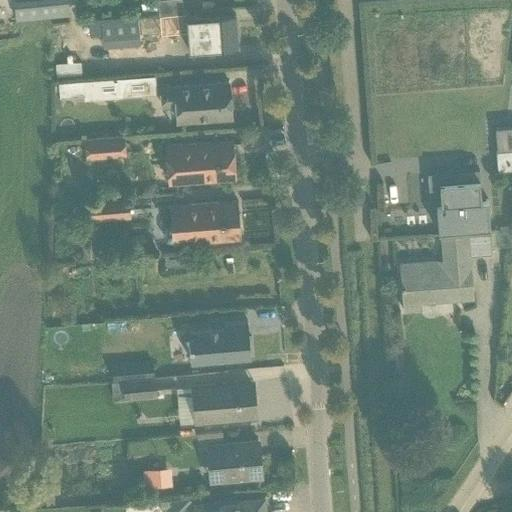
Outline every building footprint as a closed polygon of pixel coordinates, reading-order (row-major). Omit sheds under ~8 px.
[(0,0),(1,14),(54,12),(54,0),(0,0)] [(159,16),(162,16),(183,14),(181,0),(160,0),(157,0),(159,16)] [(235,14),(192,18),(194,51),(237,48),(235,14)] [(159,16),(101,22),(102,40),(164,35),(162,16),(159,16)] [(55,54),(79,52),(77,24),(51,26),(55,54)] [(56,77),(81,75),(80,63),(55,64),(56,77)] [(83,100),(122,97),(120,78),(82,81),(83,100)] [(228,81),(159,86),(160,108),(174,107),(175,121),(230,118),(228,81)] [(85,160),(125,157),(124,138),(84,140),(85,160)] [(232,142),(165,147),(167,183),(235,178),(232,142)] [(496,173),(511,171),(511,151),(495,152),(496,173)] [(427,197),(426,171),(415,172),(416,197),(427,197)] [(442,223),(442,234),(490,231),(487,201),(483,201),(482,182),(476,182),(476,180),(473,177),(467,177),(464,181),(464,183),(438,185),(441,213),(436,213),(437,224),(442,223)] [(48,204),(49,215),(89,212),(90,222),(129,219),(128,198),(48,204)] [(170,207),(172,243),(240,237),(237,201),(170,207)] [(509,247),(511,230),(490,231),(442,234),(439,235),(441,261),(399,264),(403,312),(420,310),(420,300),(472,296),(469,256),(490,254),(490,249),(509,247)] [(139,269),(139,250),(119,251),(119,270),(139,269)] [(250,357),(247,321),(223,323),(223,328),(187,331),(190,362),(250,357)] [(112,401),(157,397),(155,378),(111,383),(112,401)] [(252,381),(175,388),(177,423),(255,417),(253,387),(252,381)] [(101,423),(111,422),(107,383),(97,384),(101,423)] [(197,435),(222,432),(221,424),(190,427),(191,435),(197,435)] [(198,449),(205,448),(208,481),(260,476),(257,441),(223,443),(222,432),(197,435),(198,449)] [(143,489),(165,488),(163,469),(142,471),(143,489)] [(166,510),(165,511),(182,511),(191,502),(184,498),(159,500),(160,510),(166,510)] [(263,511),(262,500),(214,504),(213,501),(193,503),(194,509),(192,509),(192,511),(263,511)]
